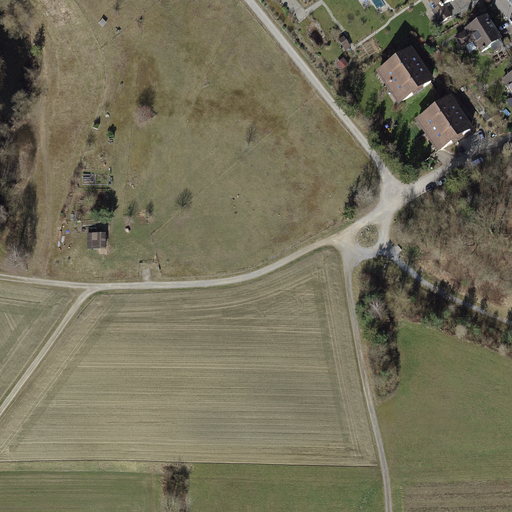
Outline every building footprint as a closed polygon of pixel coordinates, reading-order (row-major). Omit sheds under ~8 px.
[(457,0),(435,0),(442,10),(434,15),(439,24),(454,15),(448,6),(457,0)] [(501,41),(488,20),(457,40),(463,49),(475,41),(483,53),(501,41)] [(347,37),(340,42),(347,52),(354,47),(347,37)] [(432,83),(410,51),(404,56),(401,52),(390,59),(393,63),(382,70),(404,103),(432,83)] [(351,66),(346,60),(339,67),(343,73),(351,66)] [(471,131),(451,100),(441,106),(440,104),(430,111),(431,113),(419,121),(439,151),(471,131)] [(107,236),(88,235),(87,252),(106,252),(107,236)]
